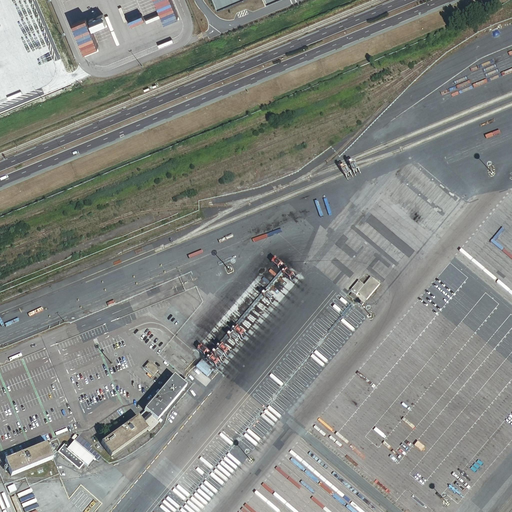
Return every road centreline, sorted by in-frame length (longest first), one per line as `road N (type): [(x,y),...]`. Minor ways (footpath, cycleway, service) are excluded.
road 1 (secondary): [(0,183),(450,0)]
road 2 (secondary): [(406,0),(0,166)]
